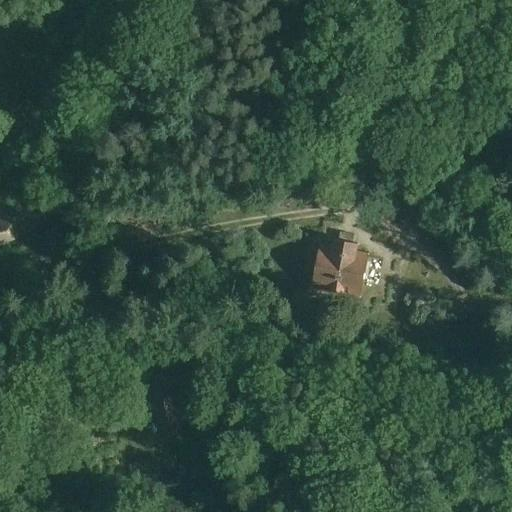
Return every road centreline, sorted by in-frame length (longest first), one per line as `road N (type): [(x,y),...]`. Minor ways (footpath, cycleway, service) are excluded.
road 1 (track): [(0,271),(361,207),(450,273),(493,366),(511,382)]
road 2 (unknown): [(361,207),(416,0)]
